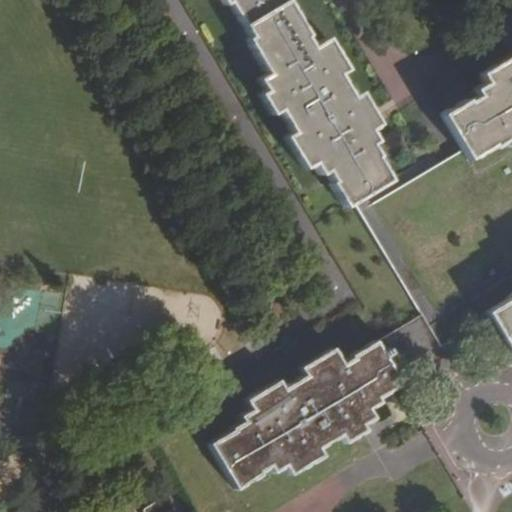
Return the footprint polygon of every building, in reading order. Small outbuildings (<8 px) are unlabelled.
[(223,0),(226,4),(230,2),(250,37),(246,40),(267,74),(257,80),(264,91),(260,95),(271,115),(279,111),(292,133),(285,137),(303,168),(312,164),(319,176),(325,172),(331,181),(330,182),(345,207),(388,181),(374,158),(375,158),(368,145),(374,141),(367,130),(377,124),(358,91),(348,97),(336,76),(344,70),(327,38),(309,48),(303,38),(306,37),(283,0),(223,0)] [(458,151),(465,162),(487,150),(488,151),(500,144),(503,149),(511,143),(511,61),(509,57),(476,76),(481,84),(469,91),(474,99),(463,105),(461,103),(438,117),(458,151)] [(465,162),(458,151),(454,154),(397,188),(375,202),(389,225),(408,214),(430,248),(468,226),(448,191),(473,176),(465,162)] [(505,299),(483,312),(510,356),(511,354),(511,292),(504,297),(505,299)] [(443,357),(418,315),(349,356),(351,358),(339,365),(330,350),(299,369),(304,378),(283,391),(277,382),(244,401),(250,410),(238,419),(240,423),(229,430),(229,432),(208,445),(233,489),(257,474),(256,473),(266,467),(270,473),(282,467),(288,475),(319,457),(315,449),(337,435),(341,443),(361,431),(358,425),(370,417),(365,408),(377,402),(374,398),(443,357)] [(133,511),(130,505),(118,511),(177,511),(167,494),(140,511),(133,511)]
